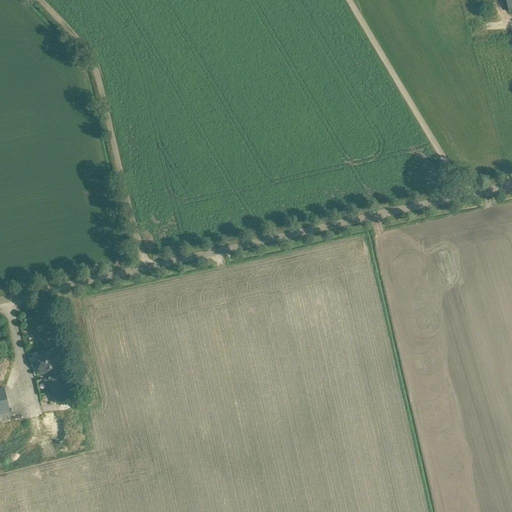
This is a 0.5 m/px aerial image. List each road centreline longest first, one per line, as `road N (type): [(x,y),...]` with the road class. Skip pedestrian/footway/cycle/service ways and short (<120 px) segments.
road 1 (unclassified): [(0,303),(511,188)]
road 2 (track): [(144,271),(88,55),(38,0)]
road 3 (track): [(466,198),(349,0)]
